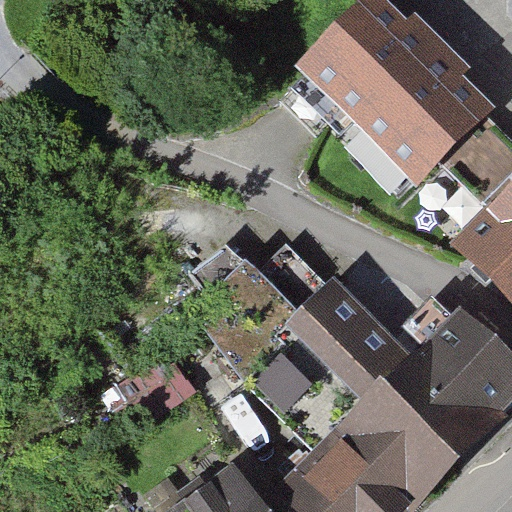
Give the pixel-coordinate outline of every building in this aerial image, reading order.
[(394,233),(503,114),(381,2),(316,74),(375,128),(331,175),(394,233)] [(511,310),(511,209),(461,260),(511,310)] [(468,483),(511,432),(511,356),(474,321),(429,367),(346,288),(310,327),(468,483)] [(438,511),(468,483),(310,327),(297,342),(309,355),(266,398),(330,462),(306,486),(326,506),(319,511),(438,511)] [(164,390),(105,428),(132,471),(192,433),(164,390)] [(273,511),(251,479),(202,511),(273,511)]
